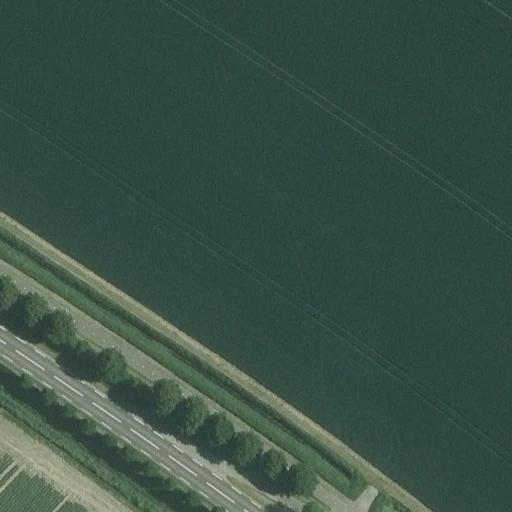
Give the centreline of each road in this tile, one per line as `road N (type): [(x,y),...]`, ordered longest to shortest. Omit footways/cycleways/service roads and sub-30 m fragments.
road 1 (secondary): [(244,511),(0,342)]
road 2 (track): [(304,511),(209,463),(163,451)]
